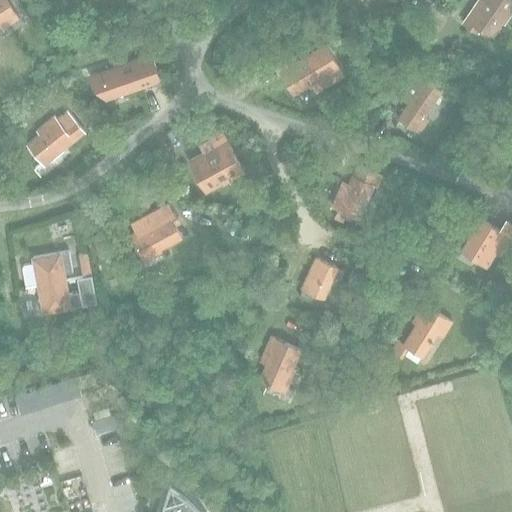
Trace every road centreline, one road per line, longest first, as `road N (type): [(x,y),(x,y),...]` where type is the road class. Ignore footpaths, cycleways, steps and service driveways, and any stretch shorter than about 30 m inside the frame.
road 1 (residential): [(511,198),(272,117)]
road 2 (residential): [(0,204),(54,195),(97,170),(193,89)]
road 3 (residential): [(272,117),(279,173),(312,230)]
road 4 (residential): [(312,230),(376,246),(426,271)]
